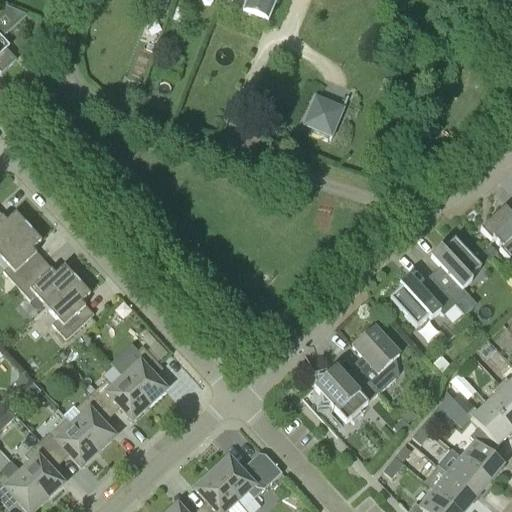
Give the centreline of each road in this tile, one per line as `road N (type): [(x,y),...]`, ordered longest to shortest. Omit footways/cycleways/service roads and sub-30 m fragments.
road 1 (residential): [(239,401),(352,296),(356,273),(425,214),(449,212),(511,150)]
road 2 (residential): [(232,393),(18,175),(0,167)]
road 3 (residential): [(106,511),(232,393)]
road 4 (residential): [(342,511),(239,401)]
